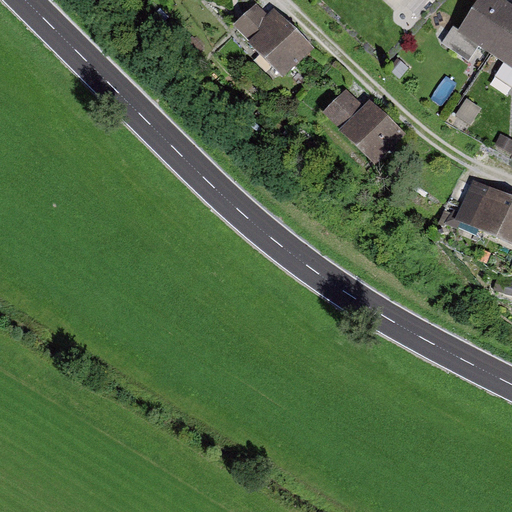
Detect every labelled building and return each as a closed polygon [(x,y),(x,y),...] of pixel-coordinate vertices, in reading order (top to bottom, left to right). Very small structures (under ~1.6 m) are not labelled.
[(511,10),(508,8),(496,0),(482,0),(458,35),(490,57),(511,26),(511,10)] [(268,18),(257,6),(233,30),(250,47),(248,49),(283,84),(315,52),(274,12),(268,18)] [(511,26),(490,57),(511,72),(511,26)] [(365,109),(347,92),(323,117),(341,134),(339,137),(376,171),(407,138),(370,104),(365,109)] [(511,200),(473,184),(455,226),(511,249),(511,200)]
